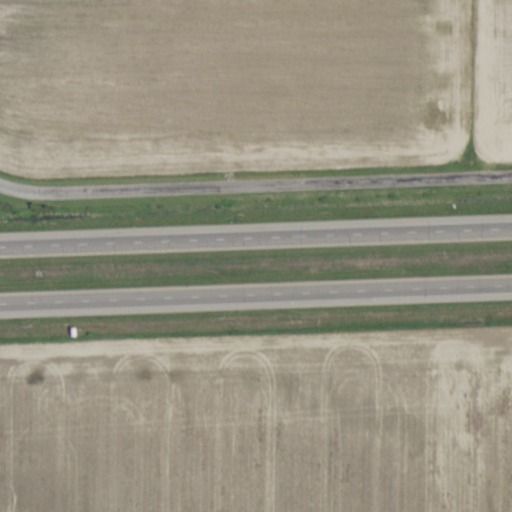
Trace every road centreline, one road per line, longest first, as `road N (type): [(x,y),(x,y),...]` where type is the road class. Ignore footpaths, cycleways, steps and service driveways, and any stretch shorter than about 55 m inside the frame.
road 1 (residential): [(0,183),(31,197),(511,179)]
road 2 (motorway): [(0,311),(511,294)]
road 3 (motorway): [(511,231),(0,247)]
